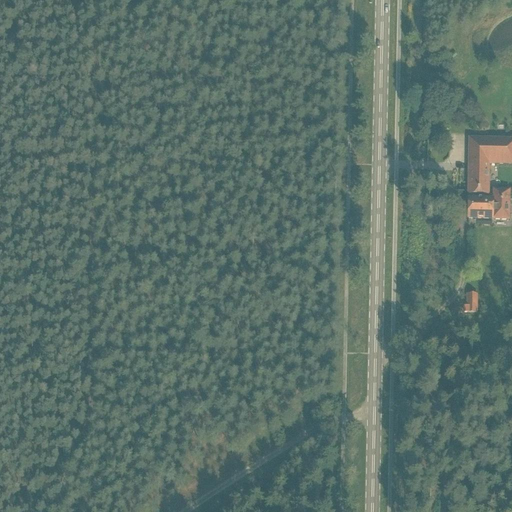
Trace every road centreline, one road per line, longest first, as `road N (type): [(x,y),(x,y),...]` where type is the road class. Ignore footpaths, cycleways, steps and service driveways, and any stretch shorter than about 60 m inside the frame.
road 1 (track): [(59,511),(89,362),(85,0)]
road 2 (primary): [(373,511),(381,0)]
road 3 (track): [(183,511),(298,435),(342,416),(374,416)]
